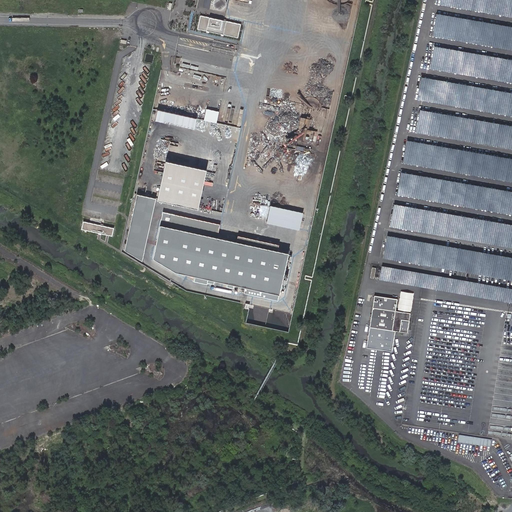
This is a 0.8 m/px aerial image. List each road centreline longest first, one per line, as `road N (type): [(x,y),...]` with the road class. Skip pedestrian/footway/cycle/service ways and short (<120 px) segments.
road 1 (unknown): [(257,61),(235,222)]
road 2 (unclassified): [(0,19),(160,22)]
